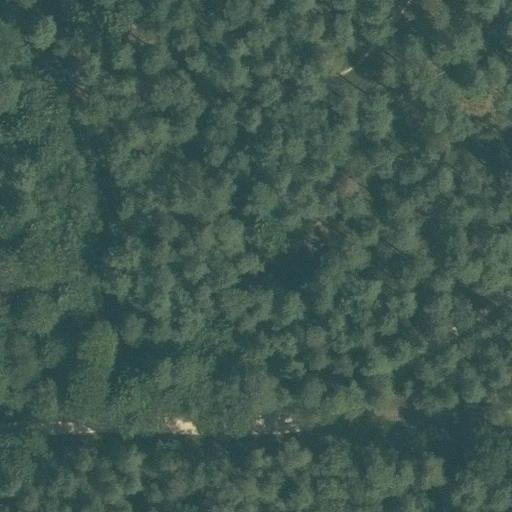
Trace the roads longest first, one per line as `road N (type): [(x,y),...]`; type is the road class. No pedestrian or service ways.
road 1 (track): [(511,291),(317,419),(0,426)]
road 2 (track): [(69,36),(130,424)]
road 3 (track): [(317,419),(511,415)]
